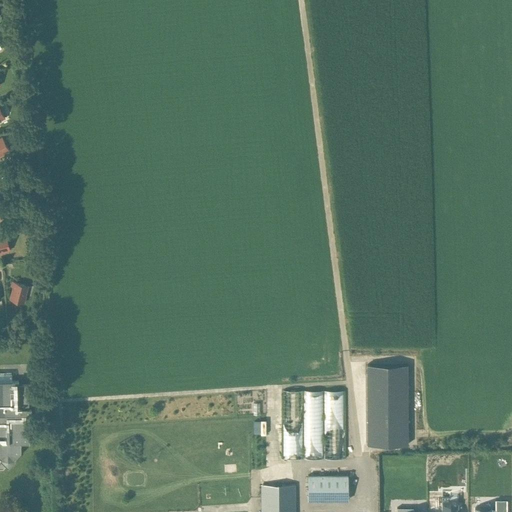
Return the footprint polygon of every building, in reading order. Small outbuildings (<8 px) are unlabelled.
[(0,139),(0,154),(3,153),(10,150),(3,138),(0,139)] [(0,188),(5,186),(5,187),(12,184),(11,181),(11,179),(10,174),(8,173),(8,174),(7,171),(0,173),(0,188)] [(0,218),(5,216),(5,217),(12,214),(10,211),(10,210),(11,209),(10,206),(8,205),(6,201),(0,203),(0,218)] [(0,252),(3,251),(4,252),(10,250),(9,246),(10,244),(9,241),(8,240),(7,240),(6,236),(0,238),(0,252)] [(11,299),(24,302),(26,296),(25,295),(28,286),(32,287),(32,286),(13,281),(12,287),(14,287),(11,299)] [(408,362),(368,362),(369,435),(369,445),(408,444),(408,435),(408,362)] [(0,458),(1,459),(0,460),(8,468),(16,460),(15,459),(21,453),(21,443),(29,443),(29,414),(32,414),(32,408),(29,408),(29,385),(19,385),(19,381),(12,381),(12,373),(0,373),(0,458)] [(343,388),(282,389),(283,458),(343,457),(343,388)] [(511,467),(420,468),(420,494),(511,492),(511,467)] [(348,501),(348,474),(308,475),(308,501),(348,501)] [(295,511),(296,484),(261,485),(261,511),(295,511)]
